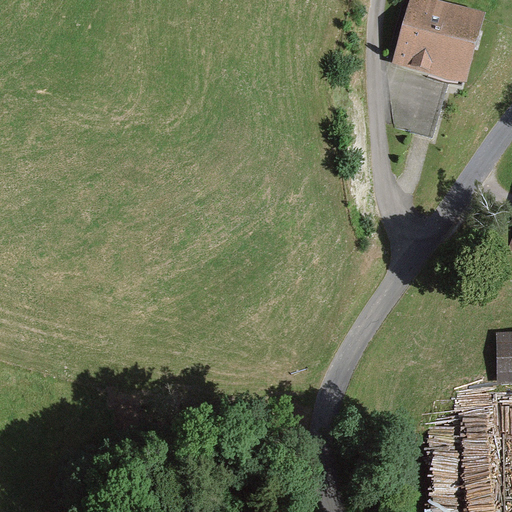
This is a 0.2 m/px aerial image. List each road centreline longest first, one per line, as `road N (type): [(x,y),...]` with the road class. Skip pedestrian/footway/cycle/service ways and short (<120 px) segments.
road 1 (tertiary): [(511,121),(361,332),(333,385),(324,438),(334,511)]
road 2 (track): [(378,0),(374,71),(384,186),(397,223),(420,248)]
